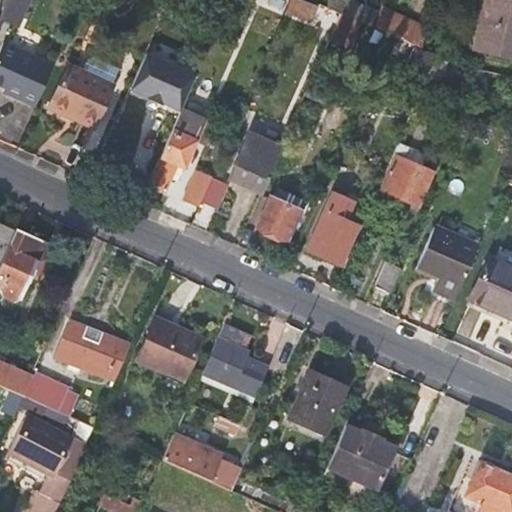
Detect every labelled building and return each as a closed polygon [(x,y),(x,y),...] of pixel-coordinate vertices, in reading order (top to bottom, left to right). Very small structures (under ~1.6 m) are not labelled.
[(6,0),(4,5),(0,14),(0,19),(19,28),(31,0),(6,0)] [(267,0),(268,1),(286,9),(289,0),(267,0)] [(289,0),(286,9),(333,30),(340,12),(327,6),(313,0),(289,0)] [(377,10),(353,0),(328,0),(327,6),(340,12),(360,21),(373,27),(377,10)] [(511,0),(484,0),(473,47),(511,57),(511,0)] [(385,9),(377,6),(377,10),(373,27),(387,33),(420,48),(423,34),(383,17),(385,9)] [(356,30),(360,21),(340,12),(333,30),(347,36),(352,28),(356,30)] [(11,94),(34,104),(52,63),(3,41),(0,48),(0,85),(12,90),(11,94)] [(195,75),(144,52),(129,87),(147,95),(146,98),(160,104),(161,102),(179,110),(182,103),(195,75)] [(82,70),(68,63),(49,105),(68,115),(70,111),(95,122),(113,84),(112,83),(118,70),(88,56),(82,70)] [(448,87),(456,70),(452,62),(437,56),(411,114),(426,120),(443,84),(448,87)] [(482,81),(484,70),(452,62),(456,70),(473,107),(475,112),(485,111),(482,91),(482,81)] [(314,78),(305,97),(322,105),(331,86),(314,78)] [(206,115),(182,103),(179,110),(147,183),(165,191),(178,163),(183,166),(206,115)] [(95,122),(70,111),(68,115),(93,126),(95,122)] [(227,177),(260,192),(280,147),(248,133),(227,177)] [(408,146),(398,142),(393,152),(397,154),(382,188),(418,204),(433,171),(403,158),(408,146)] [(183,199),(198,206),(211,177),(196,171),(183,199)] [(309,203),(277,189),(273,198),(300,209),(296,218),(301,221),(309,203)] [(357,225),(344,219),(351,203),(330,194),(306,247),(339,262),(357,225)] [(269,196),(256,224),(286,238),(296,218),(300,209),(273,198),(269,196)] [(0,259),(14,229),(0,223),(0,259)] [(431,289),(452,300),(477,246),(435,227),(417,267),(438,277),(431,289)] [(44,242),(14,229),(0,259),(0,283),(1,284),(0,286),(0,289),(19,298),(44,242)] [(511,268),(485,256),(467,298),(511,318),(511,268)] [(374,285),(390,292),(401,266),(385,260),(374,285)] [(155,318),(136,360),(182,381),(201,339),(155,318)] [(54,356),(112,382),(128,345),(70,319),(54,356)] [(265,366),(244,357),(247,350),(219,338),(201,378),(245,397),(244,401),(249,404),(265,366)] [(17,369),(0,361),(0,385),(7,388),(17,369)] [(69,385),(34,370),(23,395),(25,396),(67,415),(77,395),(66,392),(69,385)] [(309,372),(289,416),(324,432),(345,388),(309,372)] [(239,424),(227,418),(224,418),(214,414),(211,422),(222,427),(223,425),(236,430),(239,424)] [(53,511),(84,443),(27,415),(10,449),(55,471),(44,495),(36,491),(26,511),(53,511)] [(357,420),(349,417),(346,423),(361,431),(365,430),(369,422),(381,426),(377,435),(378,436),(378,439),(393,446),(396,440),(389,436),(386,425),(369,417),(362,421),(357,420)] [(369,422),(365,430),(377,435),(381,426),(369,422)] [(348,476),(346,484),(347,489),(352,494),(357,496),(365,495),(370,491),(373,486),(375,487),(393,446),(378,439),(378,436),(377,435),(365,430),(361,431),(346,423),(327,465),(348,476)] [(220,453),(172,431),(161,458),(202,477),(230,490),(243,461),(229,455),(226,462),(218,458),(220,453)] [(511,511),(511,473),(472,455),(447,510),(451,511),(511,511)] [(323,473),(346,484),(348,476),(327,465),(323,473)] [(244,489),(292,511),(296,511),(303,500),(244,472),(241,480),(246,483),(244,489)]
